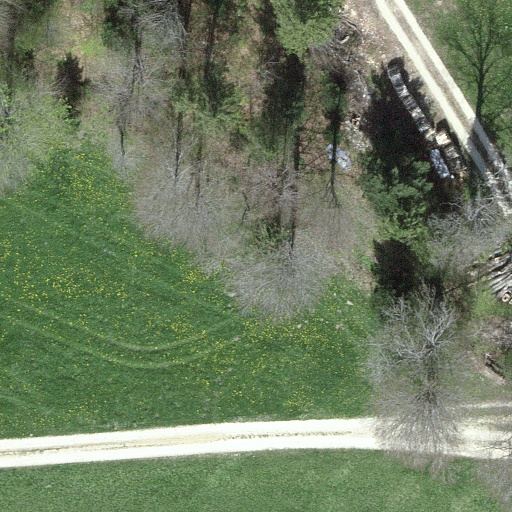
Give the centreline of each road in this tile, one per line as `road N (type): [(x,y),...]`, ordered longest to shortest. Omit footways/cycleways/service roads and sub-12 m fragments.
road 1 (track): [(0,465),(298,447),(511,452)]
road 2 (track): [(511,181),(392,0)]
